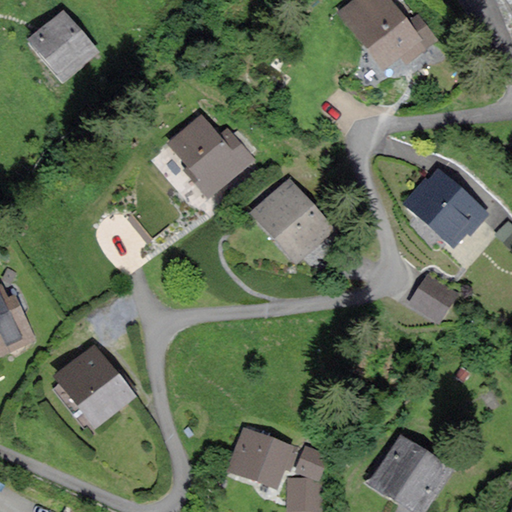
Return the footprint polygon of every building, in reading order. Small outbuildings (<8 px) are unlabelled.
[(405,29),(383,0),(364,0),(343,16),(384,71),(403,57),(407,63),(435,42),(418,19),(405,29)] [(94,56),(65,22),(32,50),(61,84),(94,56)] [(204,203),(253,165),(228,134),(217,142),(200,120),(163,150),(204,203)] [(483,218),(438,176),(407,208),(453,250),(483,218)] [(330,235),(288,187),(255,216),(298,264),(330,235)] [(511,230),(508,227),(498,237),(511,250),(511,230)] [(455,296),(430,280),(412,308),(437,324),(455,296)] [(7,309),(0,295),(0,357),(32,342),(14,305),(7,309)] [(131,403),(97,361),(60,390),(95,432),(131,403)] [(293,453),(247,436),(232,476),(276,492),(284,470),(287,471),(293,453)] [(421,511),(448,470),(401,440),(374,483),(418,511),(421,511)] [(320,511),(319,482),(287,483),(288,511),(320,511)]
